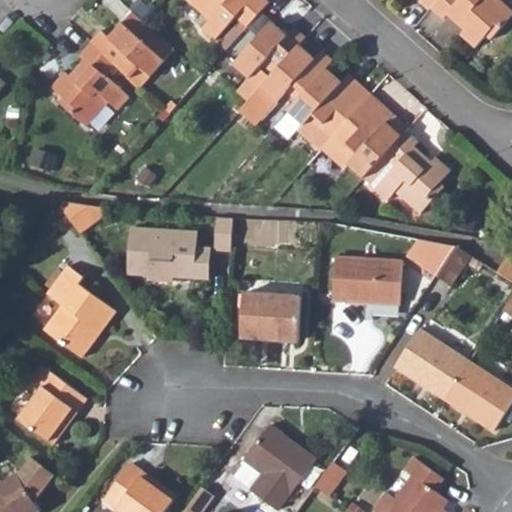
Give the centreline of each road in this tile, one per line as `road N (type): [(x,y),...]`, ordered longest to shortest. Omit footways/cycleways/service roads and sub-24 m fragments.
road 1 (residential): [(511,489),(371,396),(190,386),(138,396)]
road 2 (residential): [(511,140),(478,121),(342,0)]
